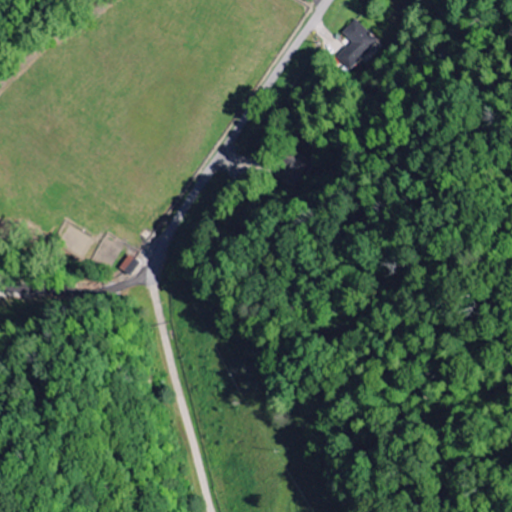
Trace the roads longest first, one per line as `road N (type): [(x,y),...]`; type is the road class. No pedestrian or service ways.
road 1 (residential): [(329,1),(147,266)]
road 2 (residential): [(147,266),(211,511)]
road 3 (residential): [(147,266),(113,287),(10,284)]
